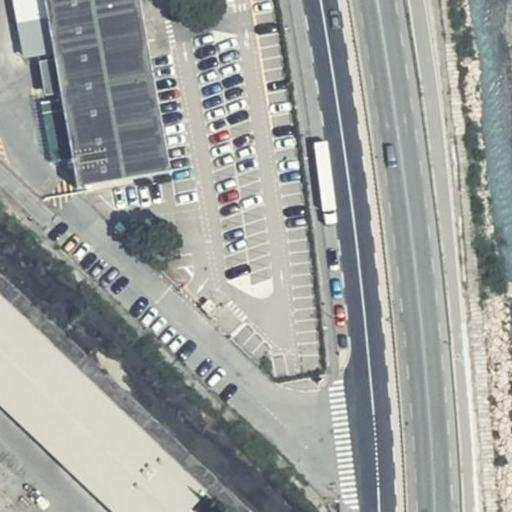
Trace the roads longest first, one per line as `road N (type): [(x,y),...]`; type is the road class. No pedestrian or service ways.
road 1 (trunk): [(434,511),(410,212),(376,0)]
road 2 (tertiary): [(379,511),(359,269),(321,0)]
